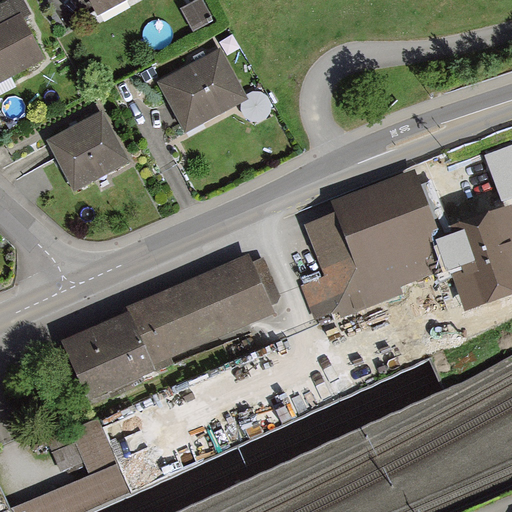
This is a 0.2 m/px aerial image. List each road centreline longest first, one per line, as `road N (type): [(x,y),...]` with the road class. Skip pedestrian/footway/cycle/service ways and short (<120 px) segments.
road 1 (residential): [(336,170),(315,104),(335,65),(511,31)]
road 2 (tertiary): [(336,170),(85,283)]
road 3 (tertiary): [(511,100),(336,170)]
